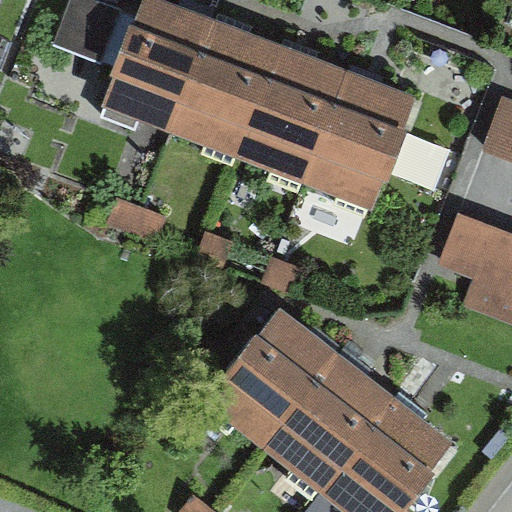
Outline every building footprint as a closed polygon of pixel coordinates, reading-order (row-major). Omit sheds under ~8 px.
[(0,0),(0,26),(9,0),(0,0)] [(123,7),(104,0),(78,0),(63,42),(106,56),(123,7)] [(221,29),(150,3),(109,111),(139,123),(145,108),(185,124),(221,29)] [(287,54),(221,29),(185,124),(221,137),(215,154),(246,166),(251,151),(287,54)] [(353,78),(287,54),(251,151),(285,163),(280,178),(312,190),(317,175),(353,78)] [(423,104),(353,78),(317,175),(355,190),(350,204),(382,216),(423,104)] [(511,94),(509,93),(488,147),(511,156),(511,94)] [(184,219),(131,201),(123,226),(175,244),(184,219)] [(511,228),(464,210),(444,262),(485,278),(475,305),(511,318),(511,228)] [(246,242),(223,233),(215,256),(238,264),(246,242)] [(312,265),(290,257),(281,279),(303,288),(312,265)] [(334,352),(273,305),(205,394),(211,399),(202,410),(226,429),(234,419),(265,442),(334,352)] [(393,397),(334,352),(265,442),(291,461),(282,473),(305,492),(314,481),(323,488),(393,397)] [(408,511),(458,447),(393,397),(323,488),(352,510),(350,511),(408,511)] [(222,511),(206,500),(197,511),(222,511)]
